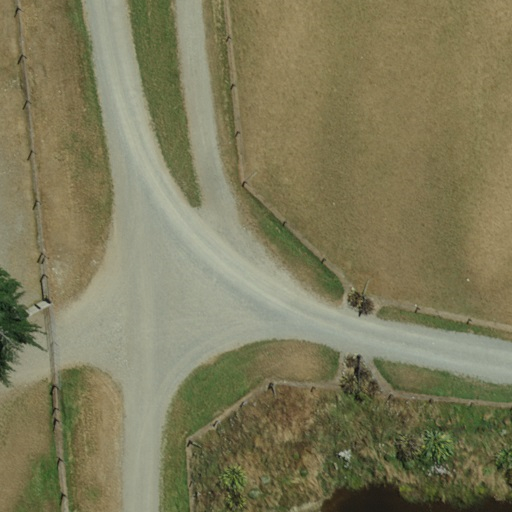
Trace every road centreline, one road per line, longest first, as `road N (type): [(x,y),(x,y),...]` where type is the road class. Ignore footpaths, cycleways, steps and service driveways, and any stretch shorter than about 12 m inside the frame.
road 1 (track): [(140,0),(145,73),(188,221),(273,321),(358,362),(511,392)]
road 2 (track): [(63,0),(89,253),(92,511)]
